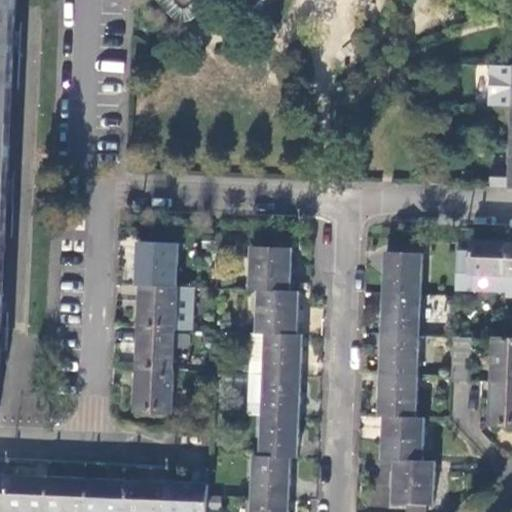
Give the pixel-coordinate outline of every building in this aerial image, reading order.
[(14,0),(0,0),(0,337),(0,328),(6,201),(7,179),(12,53),(13,31),(14,0)] [(171,0),(172,1),(181,11),(182,11),(184,11),(197,0),(245,0),(251,6),(254,7),(256,5),(260,0),(171,0)] [(21,31),(13,31),(12,53),(20,53),(21,31)] [(511,65),(491,65),(489,106),(511,107),(511,65)] [(490,187),(511,187),(511,147),(511,148),(511,168),(490,167),(490,187)] [(14,179),(7,179),(6,201),(13,201),(14,179)] [(506,275),(508,243),(472,242),(471,274),(506,275)] [(140,243),(139,285),(143,285),(179,287),(180,244),(140,243)] [(251,247),(249,289),(257,289),(289,290),(291,249),(251,247)] [(384,252),(382,294),(419,296),(421,254),(384,252)] [(178,329),(179,287),(143,285),(142,328),(178,329)] [(194,310),(194,287),(179,287),(178,329),(189,329),(190,310),(194,310)] [(257,289),(255,331),(266,332),(296,333),(297,291),(289,290),(257,289)] [(419,296),(382,294),(381,335),(418,336),(419,296)] [(178,329),(142,328),(142,368),(177,369),(178,329)] [(249,331),(247,372),(264,373),(266,332),(255,331),(249,331)] [(301,333),(296,333),(266,332),(264,373),(299,375),(301,333)] [(418,336),(381,335),(379,375),(416,376),(418,336)] [(511,339),(503,339),(494,339),(492,384),(511,384),(511,339)] [(177,369),(142,368),(140,427),(176,428),(177,369)] [(262,414),(264,373),(247,372),(246,413),(262,414)] [(299,375),(264,373),(262,414),(298,415),(299,375)] [(416,376),(379,375),(377,414),(383,414),(414,416),(416,376)] [(511,384),(492,384),(490,426),(511,427),(511,384)] [(298,415),(262,414),(260,454),(290,456),(296,456),(298,415)] [(422,416),(414,416),(383,414),(381,458),(394,458),(420,460),(422,416)] [(290,456),(260,454),(254,454),(252,495),(288,496),(290,456)] [(434,460),(420,460),(394,458),(392,501),(432,503),(434,460)] [(8,476),(6,511),(46,511),(48,478),(8,476)] [(86,511),(88,479),(48,478),(46,511),(86,511)] [(126,511),(128,481),(88,479),(86,511),(126,511)] [(128,481),(126,511),(166,511),(167,483),(128,481)] [(207,511),(208,484),(167,483),(166,511),(207,511)] [(287,511),(288,496),(252,495),(251,511),(287,511)]
